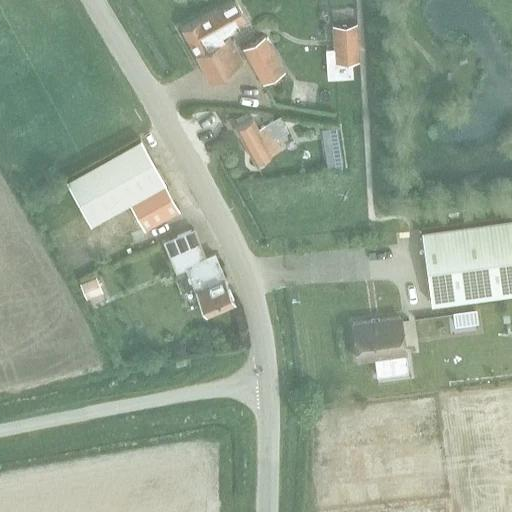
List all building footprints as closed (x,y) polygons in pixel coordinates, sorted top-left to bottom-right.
[(225,30),(245,19),(234,0),(231,0),(199,18),(181,27),(210,80),(243,61),(225,30)] [(356,24),(339,25),(341,61),(358,60),(356,24)] [(242,50),(262,83),(284,70),(264,36),(242,50)] [(251,117),(234,127),(254,161),(280,146),(274,137),(287,130),(279,116),(257,128),(251,117)] [(336,129),(323,131),(325,143),(338,142),(336,129)] [(144,231),(179,211),(138,139),(66,181),(91,224),(128,203),(144,231)] [(511,217),(421,230),(430,302),(511,291),(511,217)] [(214,252),(204,256),(193,228),(163,240),(176,269),(185,265),(205,314),(234,302),(214,252)] [(78,284),(86,300),(101,293),(93,277),(78,284)] [(416,314),(352,322),(357,358),(373,356),(376,375),(393,372),(391,354),(421,350),(416,314)]
